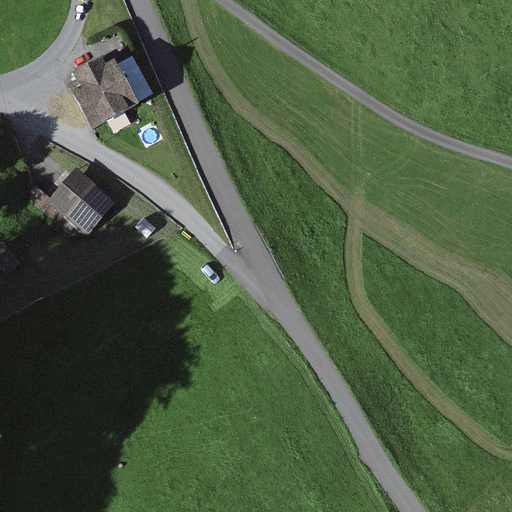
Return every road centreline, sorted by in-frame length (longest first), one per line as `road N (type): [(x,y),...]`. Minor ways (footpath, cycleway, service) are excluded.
road 1 (track): [(511,165),(421,134),(222,0)]
road 2 (residential): [(140,0),(277,301)]
road 3 (unclassified): [(22,101),(73,141),(139,174),(277,301)]
road 4 (residential): [(277,301),(414,511)]
